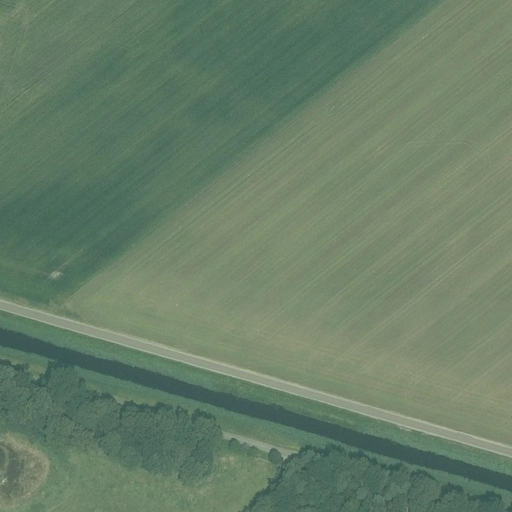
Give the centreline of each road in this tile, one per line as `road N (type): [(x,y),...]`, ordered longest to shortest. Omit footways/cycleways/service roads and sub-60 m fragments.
road 1 (tertiary): [(0,307),(511,454)]
road 2 (unclassified): [(488,511),(0,370)]
